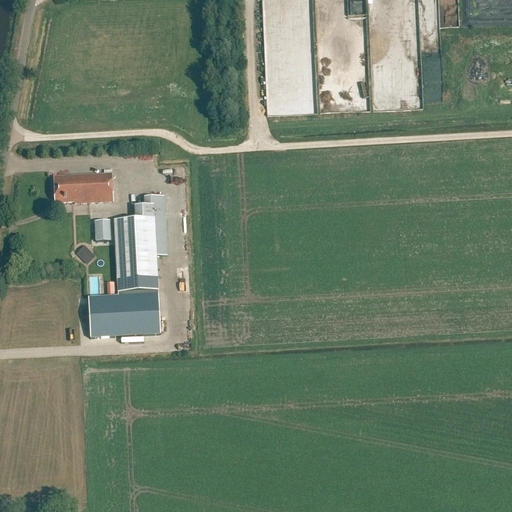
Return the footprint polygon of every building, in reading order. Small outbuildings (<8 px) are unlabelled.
[(298,105),(298,114),(313,114),(314,103),(304,103),(304,100),(295,100),(295,105),(298,105)] [(74,203),(74,205),(113,203),(112,175),(54,177),(55,204),(74,203)] [(159,292),(157,257),(168,257),(164,197),(145,198),(145,207),(135,207),(136,220),(114,221),(116,246),(119,294),(159,292)] [(95,222),(96,243),(111,242),(110,222),(95,222)] [(94,259),(89,253),(81,259),(87,265),(94,259)] [(161,336),(159,292),(119,294),(119,298),(89,299),(91,340),(161,336)]
